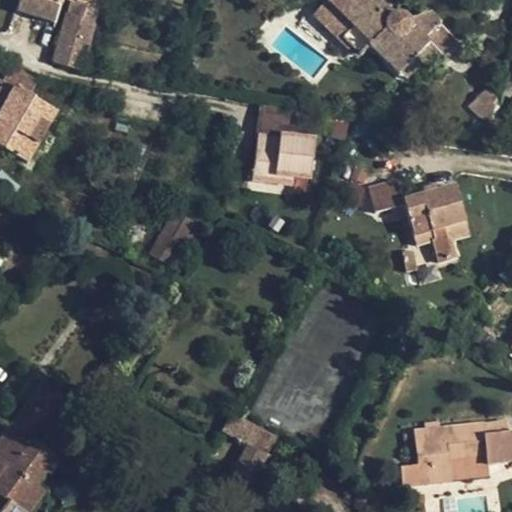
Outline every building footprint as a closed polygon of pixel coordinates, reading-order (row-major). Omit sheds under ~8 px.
[(16,0),(16,4),(54,14),(59,0),(73,0),(74,0),(97,6),(98,0),(16,0)] [(58,62),(80,69),(97,6),(74,0),(58,62)] [(396,73),(412,58),(427,41),(424,38),(439,22),(428,12),(410,20),(407,17),(401,14),(397,12),(392,12),(385,17),(367,0),(319,0),(323,4),(327,2),(351,26),(344,37),(360,53),(368,47),(396,73)] [(367,0),(385,17),(392,12),(380,0),(367,0)] [(357,58),(360,53),(344,37),(351,26),(327,2),(323,4),(313,16),(357,58)] [(448,32),(439,22),(424,38),(427,41),(412,58),(419,64),(448,32)] [(0,145),(26,160),(55,110),(38,100),(37,97),(43,85),(38,82),(39,79),(11,64),(1,81),(13,89),(0,113),(0,145)] [(0,113),(13,89),(1,81),(0,81),(0,113)] [(489,93),(485,91),(471,104),(478,112),(492,100),(493,96),(489,93)] [(347,124),(338,123),(336,136),(346,137),(347,124)] [(258,132),(257,141),(278,144),(279,135),(258,132)] [(314,140),(279,135),(278,144),(257,141),(251,179),(292,184),(294,176),(310,178),(314,140)] [(361,183),(349,178),(343,196),(356,200),(361,183)] [(403,203),(414,236),(429,233),(431,241),(439,263),(457,256),(453,239),(469,233),(455,184),(404,198),(396,179),(367,187),(375,210),(403,203)] [(196,224),(175,213),(150,254),(170,266),(196,224)] [(417,244),(431,241),(429,233),(414,236),(417,244)] [(412,249),(402,252),(407,270),(418,268),(412,249)] [(50,475),(61,462),(33,441),(64,396),(42,379),(0,438),(0,498),(6,503),(0,511),(29,511),(44,492),(36,485),(46,472),(50,475)] [(221,432),(223,433),(245,445),(265,455),(276,437),(231,413),(221,432)] [(483,422),(413,431),(419,483),(449,480),(449,466),(511,458),(511,432),(484,435),(483,422)] [(224,492),(221,497),(221,499),(238,507),(265,455),(245,445),(222,489),(224,492)] [(424,491),(415,492),(417,502),(425,501),(424,491)]
